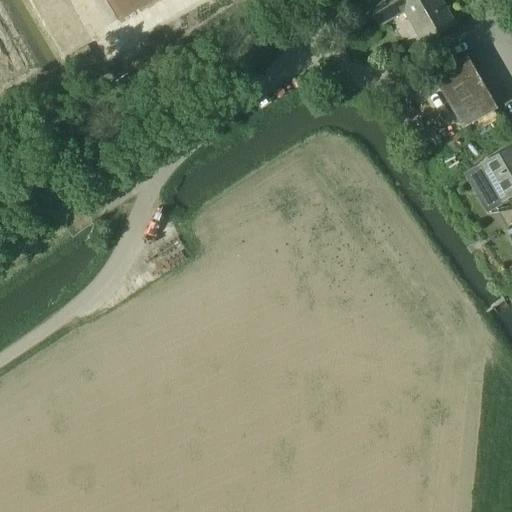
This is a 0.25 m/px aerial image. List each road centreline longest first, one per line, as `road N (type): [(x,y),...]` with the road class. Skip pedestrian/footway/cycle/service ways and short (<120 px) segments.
road 1 (unclassified): [(0,360),(96,286),(157,175),(254,90),(338,0)]
road 2 (track): [(0,162),(255,0)]
